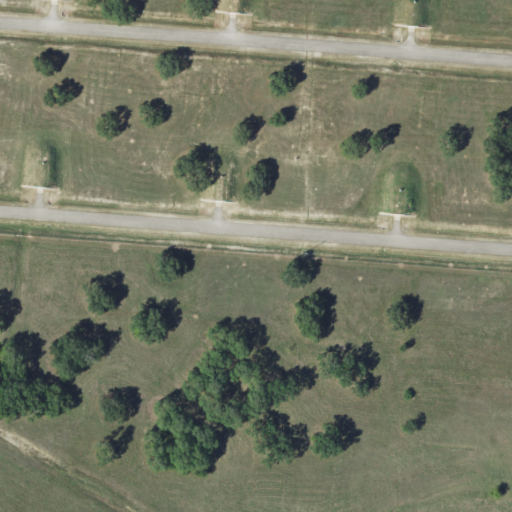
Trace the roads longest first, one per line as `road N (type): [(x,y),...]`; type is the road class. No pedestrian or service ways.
road 1 (residential): [(0,210),(511,252)]
road 2 (residential): [(0,22),(511,61)]
